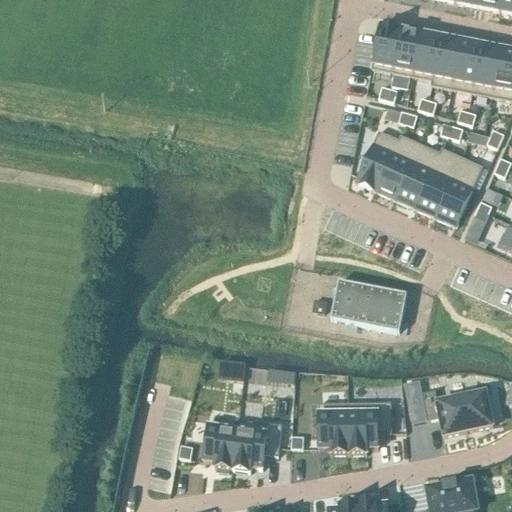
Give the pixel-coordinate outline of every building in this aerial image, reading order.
[(456,0),(455,8),(478,12),(479,0),(456,0)] [(479,0),(478,12),(500,16),(503,0),(479,0)] [(511,0),(503,0),(500,16),(511,18),(511,0)] [(381,29),(372,71),(393,76),(402,33),(381,29)] [(402,33),(393,76),(413,79),(421,36),(402,33)] [(421,36),(413,79),(432,83),(440,40),(421,36)] [(432,83),(431,89),(451,93),(461,44),(440,40),(432,83)] [(461,44),(451,93),(472,97),(481,48),(461,44)] [(481,48),(472,97),(492,101),(501,54),(502,52),(481,48)] [(501,54),(492,101),(511,104),(511,54),(502,52),(501,54)] [(381,91),(378,103),(386,105),(389,94),(381,91)] [(389,94),(386,105),(393,107),(397,96),(389,94)] [(421,103),(417,114),(425,117),(428,105),(421,103)] [(428,105),(425,117),(432,119),(436,107),(428,105)] [(460,115),(457,126),(464,128),(468,117),(460,115)] [(401,116),(398,128),(405,130),(409,119),(401,116)] [(468,117),(464,128),(472,131),(475,119),(468,117)] [(409,119),(405,130),(413,132),(416,121),(409,119)] [(443,128),(440,140),(448,142),(451,131),(443,128)] [(451,131),(448,142),(459,145),(462,134),(451,131)] [(493,134),(489,142),(500,147),(504,139),(493,134)] [(379,137),(357,186),(377,195),(399,146),(379,137)] [(470,137),(468,146),(474,147),(477,138),(470,137)] [(399,146),(377,195),(396,203),(419,151),(400,142),(399,146)] [(489,142),(486,149),(497,154),(500,147),(489,142)] [(419,151),(396,203),(417,212),(440,160),(419,151)] [(440,160),(417,212),(435,220),(460,163),(442,155),(440,160)] [(460,163),(435,220),(455,229),(480,172),(460,163)] [(500,163),(497,170),(508,175),(511,168),(500,163)] [(497,170),(494,177),(505,182),(508,175),(497,170)] [(481,207),(477,214),(489,219),(492,212),(481,207)] [(477,214),(474,221),(485,226),(489,219),(477,214)] [(339,285),(331,324),(400,337),(407,299),(339,285)] [(237,366),(235,384),(243,385),(244,369),(245,367),(237,366)] [(285,375),(284,387),(293,388),(295,376),(285,375)] [(434,396),(421,399),(426,426),(437,424),(442,444),(494,432),(486,395),(436,406),(434,396)] [(355,407),(318,408),(319,457),(330,457),(330,462),(355,462),(355,407)] [(391,407),(355,407),(355,462),(369,461),(369,456),(380,456),(380,437),(392,437),(391,407)] [(238,429),(232,476),(252,478),(253,472),(262,473),(263,459),(278,461),(282,428),(237,423),(236,429),(238,429)] [(208,426),(203,466),(213,467),(212,474),(232,476),(238,429),(236,429),(208,426)] [(291,440),(290,452),(302,453),(303,441),(291,440)] [(180,449),(178,461),(190,463),(192,452),(180,449)] [(477,511),(472,483),(425,492),(428,511),(477,511)] [(338,511),(327,511),(358,511),(357,504),(353,505),(353,500),(341,501),(341,506),(338,506),(338,511)] [(374,503),(357,504),(358,511),(388,511),(388,507),(375,508),(374,503)]
